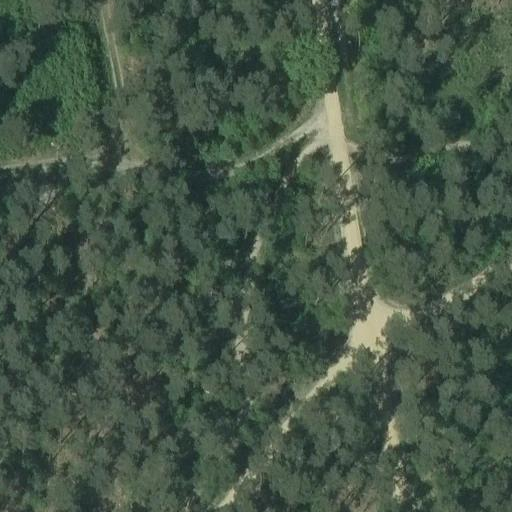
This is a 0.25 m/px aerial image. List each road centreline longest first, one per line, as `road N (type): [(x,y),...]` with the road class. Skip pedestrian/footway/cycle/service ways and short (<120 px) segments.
road 1 (unknown): [(183,511),(239,429),(251,255),(292,165),(337,141),(409,157),(511,134)]
road 2 (track): [(373,343),(315,0)]
road 3 (track): [(217,511),(305,405),(373,343)]
road 4 (track): [(334,116),(226,173),(127,169)]
road 5 (track): [(412,511),(373,343)]
road 6 (track): [(127,169),(103,0)]
road 7 (track): [(373,343),(511,261)]
road 8 (unknown): [(333,0),(351,147)]
road 9 (track): [(127,169),(0,190)]
